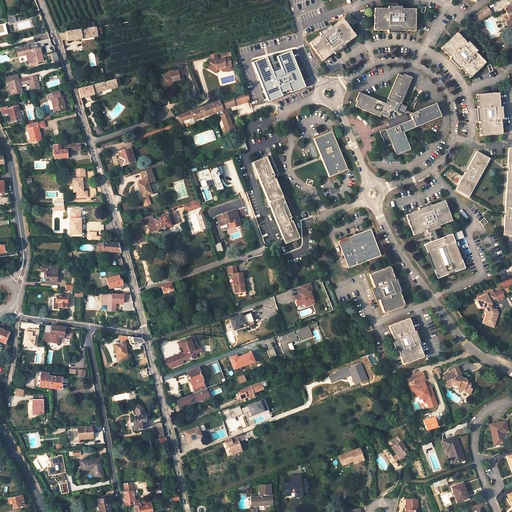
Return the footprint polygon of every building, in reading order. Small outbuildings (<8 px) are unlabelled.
[(484,7),(473,14),(478,21),(489,14),(487,11),(489,9),(487,5),(484,7)] [(396,33),(401,33),(401,30),(414,30),(415,9),(401,9),(401,7),(387,7),(387,9),(373,9),(373,31),(387,30),(387,33),(394,33),(396,33)] [(341,50),(345,47),(344,46),(355,37),(352,33),(342,20),(341,21),(331,28),(330,26),(319,34),(320,36),(315,40),(309,44),(315,52),(322,62),(333,53),(335,55),(338,53),(341,50)] [(61,42),(97,37),(96,28),(94,28),(90,29),(58,34),(61,42)] [(477,51),(467,42),(466,43),(457,33),(441,48),(450,58),(448,60),(458,69),(459,68),(469,78),(485,63),(475,53),(477,51)] [(42,61),(39,49),(38,49),(37,45),(28,47),(28,49),(26,50),(26,47),(18,49),(19,54),(24,53),(24,55),(27,54),(30,64),(42,61)] [(266,57),(252,63),(268,102),(281,97),(279,94),(289,90),(291,94),(305,88),(290,51),(276,57),(281,69),(273,73),(266,57)] [(58,61),(55,53),(51,54),(53,57),(51,57),(54,65),(59,63),(58,61)] [(216,53),(209,55),(211,60),(207,67),(215,72),(217,69),(217,67),(220,67),(221,69),(223,71),(227,70),(226,69),(232,68),(229,58),(224,60),(224,58),(218,60),(216,53)] [(169,72),(158,82),(165,88),(173,81),(183,78),(181,69),(169,72)] [(400,104),(411,78),(403,74),(402,76),(398,73),(396,76),(387,98),(389,99),(388,102),(387,102),(386,102),(385,103),(359,92),(356,100),(358,101),(355,106),(377,115),(378,113),(385,116),(387,110),(390,109),(391,109),(395,102),(400,104)] [(12,95),(22,93),(20,86),(19,80),(17,75),(11,76),(13,82),(8,83),(12,95)] [(31,77),(19,80),(20,86),(29,83),(31,91),(39,89),(37,81),(32,82),(31,77)] [(80,99),(94,95),(94,94),(105,91),(104,90),(116,87),(114,80),(103,83),(77,90),(80,99)] [(58,92),(49,94),(54,112),(64,109),(60,96),(59,96),(58,92)] [(237,94),(231,96),(235,105),(240,103),(237,94)] [(475,109),(475,112),(476,122),(478,122),(479,136),(494,135),(501,134),(500,132),(500,121),(502,121),(500,107),(499,108),(498,104),(497,94),(476,95),(477,109),(475,109)] [(194,120),(226,108),(235,105),(231,96),(178,116),(174,117),(176,122),(180,121),(186,119),(187,123),(189,124),(192,122),(193,121),(193,120),(194,120)] [(376,130),(382,145),(388,143),(392,154),(407,148),(400,131),(412,126),(438,115),(433,102),(405,113),(407,110),(402,108),(403,105),(400,104),(395,102),(391,109),(390,109),(387,110),(385,116),(386,119),(382,120),(385,126),(376,130)] [(7,107),(1,108),(2,115),(8,113),(10,122),(21,119),(18,107),(7,109),(7,107)] [(224,125),(224,126),(222,127),(224,133),(235,129),(233,123),(232,124),(231,121),(231,120),(230,116),(228,115),(228,113),(229,113),(227,108),(226,108),(215,112),(217,118),(219,117),(218,119),(220,125),(222,126),(224,125)] [(27,130),(31,143),(41,140),(38,128),(45,127),(43,120),(36,122),(26,124),(27,130)] [(93,128),(95,134),(101,132),(99,126),(93,128)] [(331,177),(349,169),(342,151),(341,152),(340,149),(341,149),(334,131),(316,139),(323,158),(331,177)] [(57,145),(53,145),(53,147),(54,159),(67,158),(66,147),(71,147),(70,144),(57,145)] [(307,149),(309,155),(316,153),(313,147),(307,149)] [(118,153),(120,159),(118,160),(120,166),(135,161),(130,148),(118,153)] [(490,158),(477,151),(467,168),(468,169),(466,172),(465,172),(456,189),(469,197),(490,158)] [(269,203),(283,198),(275,179),(274,179),(273,178),(273,176),(274,176),(266,157),(252,163),(269,203)] [(220,167),(198,174),(203,188),(214,184),(217,192),(225,190),(221,180),(220,177),(223,176),(220,167)] [(76,198),(86,197),(86,191),(82,191),(82,182),(84,182),(84,169),(74,170),(74,176),(68,177),(68,183),(72,183),(73,192),(76,192),(76,198)] [(154,181),(150,169),(140,173),(143,180),(143,181),(139,183),(138,182),(136,183),(141,198),(152,194),(148,183),(154,181)] [(511,191),(506,191),(504,212),(506,212),(505,215),(504,215),(503,235),(511,235),(511,191)] [(290,216),(283,198),(269,203),(285,244),(299,238),(292,220),(290,220),(289,217),(290,216)] [(230,226),(239,222),(237,217),(244,215),(241,207),(243,206),(240,199),(232,202),(208,211),(211,219),(218,216),(220,220),(218,220),(220,226),(229,223),(230,226)] [(194,201),(184,204),(186,212),(196,208),(194,201)] [(418,210),(406,215),(413,235),(426,230),(427,232),(431,231),(435,229),(439,228),(438,226),(451,221),(444,201),(431,206),(430,203),(418,208),(418,210)] [(69,234),(80,235),(80,219),(79,219),(79,210),(70,210),(70,219),(69,219),(69,234)] [(167,215),(154,219),(147,222),(146,222),(150,232),(157,230),(158,230),(175,224),(179,223),(175,213),(167,215)] [(484,218),(479,222),(483,226),(488,222),(484,218)] [(381,256),(371,229),(356,234),(357,236),(354,237),(353,236),(338,241),(348,268),(381,256)] [(438,238),(435,229),(431,231),(434,240),(423,244),(436,278),(464,268),(451,234),(438,238)] [(138,230),(131,233),(134,243),(142,240),(138,230)] [(87,241),(100,242),(100,237),(95,237),(95,233),(87,232),(87,241)] [(223,250),(220,242),(213,245),(216,253),(223,250)] [(102,251),(119,252),(117,243),(103,243),(102,251)] [(3,244),(0,244),(0,252),(4,252),(9,252),(8,244),(3,244)] [(57,266),(46,265),(45,282),(56,283),(57,266)] [(374,294),(376,300),(378,300),(379,300),(380,302),(379,303),(380,306),(381,306),(382,308),(382,309),(383,313),(387,311),(388,312),(391,310),(393,309),(394,309),(397,308),(397,307),(404,305),(403,302),(399,292),(401,291),(399,284),(396,278),(394,279),(390,267),(383,269),(380,270),(377,271),(374,272),(374,273),(372,273),(369,274),(371,278),(372,281),(372,282),(373,285),(374,287),(372,288),(374,294)] [(242,273),(232,274),(235,293),(245,292),(242,273)] [(110,278),(114,292),(123,290),(122,286),(123,285),(120,275),(110,278)] [(511,275),(509,277),(500,280),(502,287),(511,284),(511,282),(511,281),(511,275)] [(164,294),(173,290),(171,283),(161,287),(164,294)] [(293,297),(297,306),(305,303),(314,300),(311,291),(312,291),(309,283),(299,286),(301,292),(302,294),(300,295),(293,297)] [(495,293),(493,290),(487,292),(487,294),(477,299),(480,303),(482,308),(483,308),(486,306),(488,311),(487,314),(485,320),(493,323),(496,315),(498,316),(499,313),(497,309),(494,308),(492,304),(490,305),(490,301),(491,300),(497,299),(495,293)] [(501,290),(495,293),(497,299),(498,300),(504,296),(501,290)] [(132,300),(130,295),(123,294),(123,295),(112,294),(111,303),(111,304),(111,305),(108,305),(107,306),(107,310),(108,311),(115,312),(116,303),(122,304),(122,300),(132,300)] [(67,297),(56,296),(55,302),(58,303),(58,307),(68,308),(69,301),(66,301),(67,297)] [(253,321),(250,313),(242,316),(242,314),(229,318),(233,330),(239,328),(238,325),(246,322),(247,323),(253,321)] [(493,323),(485,320),(484,323),(494,327),(498,316),(496,315),(493,323)] [(390,339),(395,352),(398,351),(399,353),(398,354),(399,357),(400,357),(401,358),(401,359),(400,359),(402,364),(407,362),(411,361),(413,360),(415,359),(416,359),(423,356),(422,352),(419,343),(420,342),(418,336),(416,330),(415,329),(413,330),(409,318),(403,320),(402,320),(399,321),(399,322),(396,323),(395,322),(392,323),(392,324),(388,326),(389,327),(388,328),(389,330),(390,330),(391,333),(391,334),(391,336),(392,336),(393,338),(390,339)] [(67,326),(66,327),(51,325),(46,325),(44,340),(56,342),(56,340),(60,340),(60,336),(65,337),(72,338),(74,328),(67,326)] [(296,333),(294,334),(293,331),(277,337),(280,344),(279,345),(282,353),(289,351),(286,343),(290,341),(296,339),(295,336),(297,335),(299,340),(311,335),(309,329),(308,326),(295,330),(296,333)] [(0,341),(4,343),(9,333),(0,328),(0,341)] [(40,329),(26,328),(24,346),(38,348),(40,329)] [(141,339),(128,336),(130,344),(131,345),(143,342),(143,340),(141,339)] [(180,355),(170,358),(173,366),(183,363),(182,360),(186,358),(187,361),(191,359),(191,360),(193,359),(193,358),(197,357),(195,354),(194,349),(192,343),(194,342),(192,337),(179,342),(183,352),(184,354),(180,356),(180,355)] [(124,343),(114,345),(116,356),(126,354),(124,343)] [(272,347),(266,350),(269,357),(275,355),(272,347)] [(362,362),(348,367),(351,375),(355,385),(369,379),(362,362)] [(457,374),(461,372),(459,368),(458,365),(452,368),(453,371),(455,377),(456,376),(457,374)] [(348,367),(328,375),(332,383),(351,375),(348,367)] [(198,368),(187,372),(195,391),(205,387),(198,368)] [(454,383),(458,385),(458,386),(459,388),(462,390),(465,388),(466,387),(469,389),(471,384),(469,380),(468,381),(467,378),(466,377),(463,376),(462,376),(462,375),(462,374),(461,372),(457,374),(456,376),(455,377),(453,371),(452,368),(450,369),(451,372),(443,376),(448,386),(452,384),(453,383),(454,383)] [(41,372),(40,386),(50,387),(50,386),(51,376),(48,376),(48,373),(41,372)] [(419,395),(424,397),(425,402),(427,401),(429,400),(432,407),(438,405),(430,385),(428,385),(427,386),(424,385),(423,382),(423,381),(425,380),(426,380),(423,372),(422,372),(412,376),(416,385),(412,387),(415,397),(419,395)] [(236,376),(239,383),(246,381),(244,373),(236,376)] [(50,387),(60,389),(62,378),(51,376),(50,386),(50,387)] [(265,379),(237,390),(240,397),(243,396),(245,401),(255,397),(253,392),(263,388),(263,387),(267,385),(265,379)] [(16,388),(22,397),(24,390),(16,388)] [(209,397),(206,389),(189,396),(192,404),(195,403),(194,401),(196,400),(197,402),(209,397)] [(189,396),(177,401),(179,407),(188,404),(189,406),(192,405),(192,404),(189,396)] [(33,399),(33,413),(44,413),(43,399),(33,399)] [(231,418),(247,413),(250,425),(272,418),(266,399),(241,407),(240,406),(229,410),(231,418)] [(147,428),(143,408),(140,406),(134,407),(132,410),(132,414),(136,416),(134,417),(135,422),(133,422),(135,430),(147,428)] [(505,421),(490,424),(494,444),(503,442),(501,431),(507,430),(505,421)] [(161,422),(155,423),(158,437),(164,436),(161,422)] [(197,426),(180,433),(184,443),(201,436),(197,426)] [(93,438),(92,427),(78,428),(78,429),(71,430),(73,442),(80,441),(80,439),(93,438)] [(242,451),(238,442),(254,435),(253,431),(225,441),(227,446),(228,445),(232,455),(242,451)] [(449,447),(453,461),(460,460),(460,458),(463,457),(457,435),(444,438),(447,448),(449,447)] [(397,443),(394,438),(390,440),(393,445),(391,447),(395,454),(392,456),(395,460),(400,457),(401,459),(404,457),(403,455),(408,452),(401,440),(397,443)] [(365,461),(360,449),(339,457),(343,466),(354,462),(355,465),(365,461)] [(65,472),(62,455),(49,457),(51,466),(46,467),(48,476),(61,473),(63,473),(65,472)] [(100,459),(81,462),(81,463),(83,475),(85,476),(90,475),(91,474),(90,470),(92,470),(94,479),(103,478),(100,459)] [(284,484),(285,495),(290,495),(290,493),(295,492),(295,497),(302,496),(301,492),(306,492),(306,488),(307,487),(307,484),(306,484),(305,480),(301,481),(300,476),(291,477),(292,482),(294,482),(294,485),(289,485),(289,484),(284,484)] [(60,494),(68,492),(67,482),(65,483),(63,483),(59,484),(60,494)] [(134,500),(132,491),(134,490),(134,486),(131,486),(131,483),(124,484),(125,492),(123,492),(125,502),(126,506),(132,505),(131,501),(134,500)] [(451,488),(456,503),(467,499),(463,489),(464,489),(462,483),(451,488)] [(249,484),(239,488),(239,493),(243,493),(243,489),(249,488),(249,484)] [(273,504),(273,497),(270,497),(269,494),(271,494),(270,484),(260,485),(262,495),(264,495),(265,497),(253,499),(253,502),(252,502),(253,507),(253,510),(250,510),(250,511),(255,511),(256,510),(257,510),(257,506),(273,504)] [(21,495),(11,498),(8,498),(9,504),(12,503),(13,508),(18,507),(17,505),(23,504),(21,495)] [(409,509),(409,511),(419,511),(420,511),(418,508),(418,497),(412,498),(412,504),(408,504),(408,509),(409,509)] [(110,511),(108,498),(97,500),(99,511),(110,511)] [(134,504),(135,511),(144,511),(148,511),(146,501),(145,502),(134,504)]
